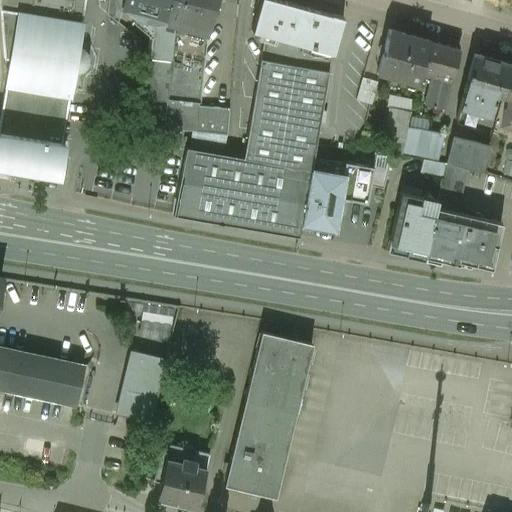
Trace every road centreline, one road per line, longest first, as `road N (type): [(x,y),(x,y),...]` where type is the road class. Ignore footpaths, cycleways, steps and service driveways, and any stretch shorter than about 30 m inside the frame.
road 1 (secondary): [(511,300),(0,217)]
road 2 (secondary): [(0,250),(489,329)]
road 3 (residential): [(376,0),(511,38)]
